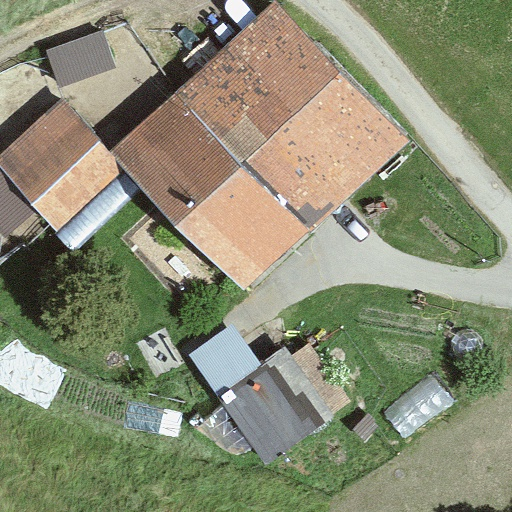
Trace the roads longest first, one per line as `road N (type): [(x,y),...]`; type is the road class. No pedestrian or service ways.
road 1 (unclassified): [(511,222),(323,0)]
road 2 (track): [(0,46),(124,0)]
